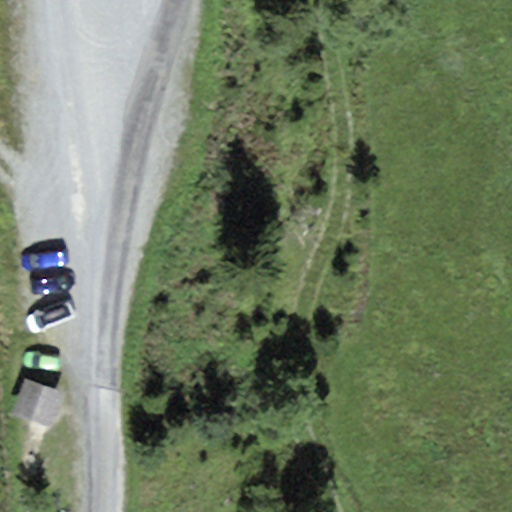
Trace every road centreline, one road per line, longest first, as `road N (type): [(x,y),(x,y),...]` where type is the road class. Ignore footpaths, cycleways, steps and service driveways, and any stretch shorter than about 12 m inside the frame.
road 1 (unclassified): [(81,511),(77,224),(170,0)]
road 2 (track): [(320,511),(281,393),(324,217),(306,0)]
road 3 (track): [(77,224),(52,0)]
